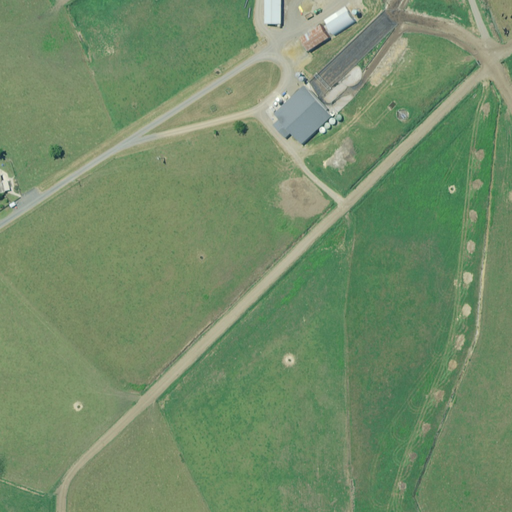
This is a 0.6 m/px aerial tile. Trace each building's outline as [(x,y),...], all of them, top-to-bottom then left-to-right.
[(268,0),(268,24),(280,24),(280,27),(283,28),(283,24),(284,24),(284,0),(268,0)] [(357,21),(348,7),(327,20),(336,35),(357,21)] [(332,38),(323,25),(303,38),(312,51),(332,38)] [(282,100),(286,104),(275,114),(281,119),(275,125),(287,138),(293,133),(304,144),(334,116),(329,110),(331,109),(313,90),(311,92),(305,85),(292,98),(288,95),(282,100)] [(335,117),(321,130),(325,135),(339,122),(335,117)] [(0,194),(13,191),(9,173),(0,175),(0,194)]
